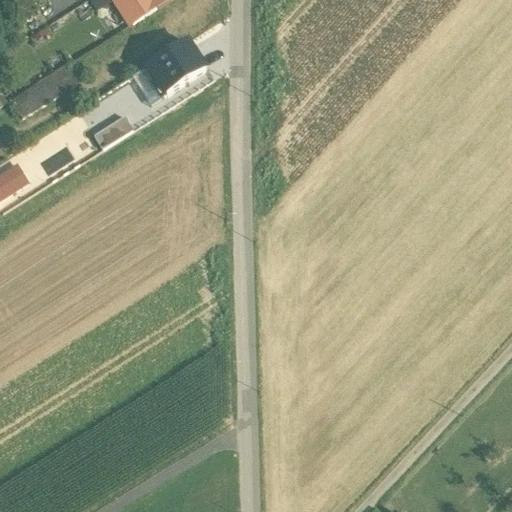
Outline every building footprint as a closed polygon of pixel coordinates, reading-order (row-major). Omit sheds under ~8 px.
[(144,18),(131,0),(118,0),(118,1),(134,25),(144,18)] [(151,0),(131,0),(144,18),(144,19),(157,11),(151,2),(152,2),(151,0)] [(154,0),(152,2),(151,2),(157,11),(174,0),(154,0)] [(187,44),(150,69),(158,82),(155,84),(165,100),(207,73),(187,44)] [(73,64),(11,104),(23,122),(85,83),(73,64)] [(126,108),(115,90),(88,108),(100,125),(126,108)] [(46,147),(59,167),(80,153),(67,134),(46,147)] [(17,171),(0,181),(0,198),(25,183),(17,171)]
